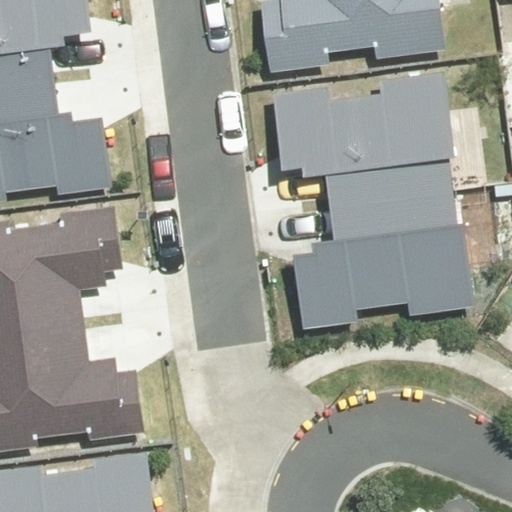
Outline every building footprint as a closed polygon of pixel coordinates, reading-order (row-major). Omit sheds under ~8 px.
[(0,0),(0,213),(39,210),(38,191),(72,188),(73,199),(133,193),(128,137),(72,143),(64,59),(110,55),(105,0),(0,0)] [(458,52),(452,0),(272,0),(281,77),(348,69),(346,51),(379,47),(380,60),(458,52)] [(487,307),(460,66),(391,73),(393,90),(340,96),(338,78),(294,83),(303,162),(348,157),(357,239),(300,245),(310,332),(376,324),(374,306),(407,302),(409,316),(487,307)] [(511,111),(489,160),(511,171),(511,111)] [(26,214),(0,216),(0,447),(58,442),(56,423),(91,420),(92,431),(152,426),(146,370),(91,375),(83,292),(129,288),(121,204),(70,209),(72,227),(28,231),(26,214)] [(511,362),(485,348),(428,459),(511,502),(511,362)] [(74,456),(0,462),(0,511),(175,511),(169,446),(118,451),(120,469),(76,473),(74,456)]
